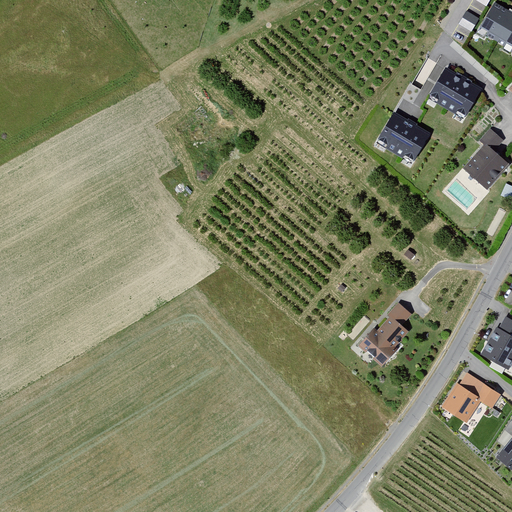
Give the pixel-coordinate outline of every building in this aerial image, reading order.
[(511,48),(511,10),(495,1),(478,29),(511,49),(511,48)] [(460,23),(472,31),(479,18),(467,11),(460,23)] [(481,88),(445,67),(428,96),(465,117),(481,88)] [(430,131),(394,111),(377,142),(412,162),(430,131)] [(506,144),(490,130),(479,143),(483,147),(462,171),(489,194),(511,168),(496,155),(506,144)] [(417,316),(399,302),(386,319),(389,321),(380,332),(375,328),(358,349),(384,370),(393,363),(399,355),(395,352),(402,343),(407,346),(416,334),(408,328),(417,316)] [(511,318),(506,315),(499,327),(497,325),(481,353),(509,368),(511,362),(511,318)] [(501,394),(467,372),(460,383),(458,382),(442,406),(467,422),(481,400),(492,407),(501,394)] [(511,436),(496,456),(511,468),(511,436)]
